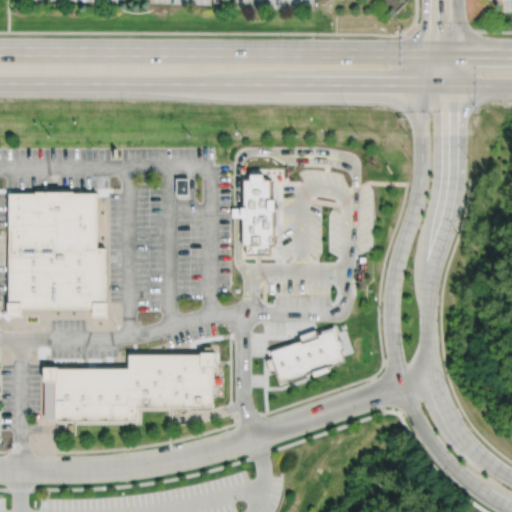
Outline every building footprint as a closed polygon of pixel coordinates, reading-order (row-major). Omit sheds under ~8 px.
[(243,245),(247,245),(247,253),(269,253),(269,245),(273,245),(273,211),(275,211),(275,205),(275,199),(270,199),(270,180),(263,180),(263,171),(249,171),(249,180),(244,180),(244,207),(240,207),(240,218),(243,218),(243,245)] [(175,178),(175,193),(188,193),(188,178),(175,178)] [(7,190),(7,314),(20,314),(20,306),(92,306),(92,313),(106,313),(106,246),(96,246),(96,190),(54,190),(7,190)] [(332,326),(337,339),(339,338),(342,349),(339,350),(343,360),(326,366),(328,370),(311,376),(309,372),(277,384),(273,371),(268,373),(263,359),(268,357),(265,349),(284,342),(285,344),(299,339),(297,335),(313,329),(314,333),(332,326)] [(128,353),(212,353),(212,404),(137,404),(137,419),(55,419),(55,380),(43,380),(43,366),(127,367),(128,353)]
